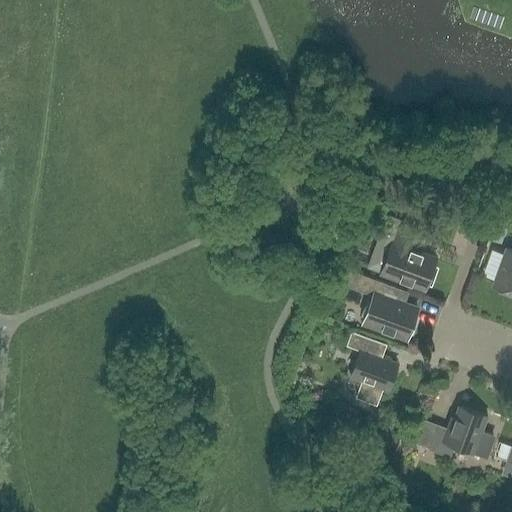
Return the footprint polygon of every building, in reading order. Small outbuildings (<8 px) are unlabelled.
[(489,232),(497,209),(480,203),(472,226),(489,232)] [(400,225),(393,243),(382,273),(425,289),(436,259),(412,250),(419,232),(400,225)] [(511,250),(508,249),(494,287),(511,292),(511,250)] [(407,339),(418,309),(386,297),(390,285),(367,277),(362,289),(374,294),(364,323),(407,339)] [(388,391),(398,364),(374,355),(379,341),(352,332),(347,345),(361,350),(351,377),(363,382),(357,399),(378,406),(384,389),(388,391)] [(451,430),(438,425),(429,449),(450,457),(454,446),(487,458),(495,436),(482,431),(488,416),(460,406),(451,430)]
